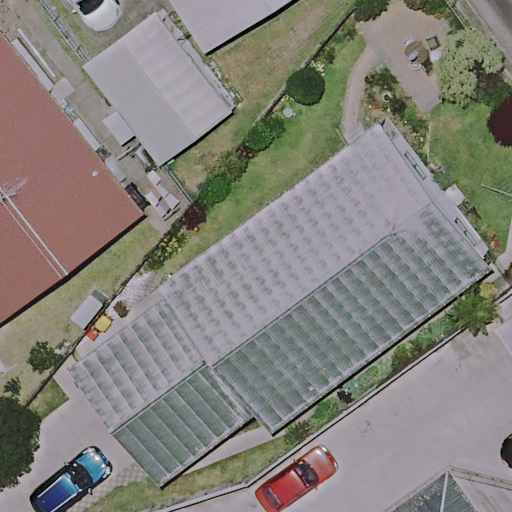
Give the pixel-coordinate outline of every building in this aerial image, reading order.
[(284,0),(178,0),(211,49),(284,0)] [(0,6),(0,315),(0,316),(148,206),(0,6)] [(229,114),(156,8),(83,59),(156,165),(229,114)] [(480,266),(367,124),(63,366),(158,485),(257,405),(276,429),(480,266)] [(511,313),(496,325),(511,347),(511,313)]
